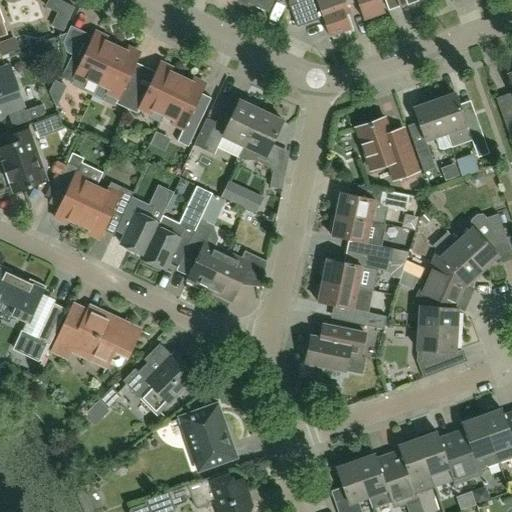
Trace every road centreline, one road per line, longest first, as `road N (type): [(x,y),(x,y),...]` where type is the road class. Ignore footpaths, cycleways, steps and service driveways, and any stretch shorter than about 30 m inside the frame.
road 1 (residential): [(270,339),(201,325),(0,230)]
road 2 (residential): [(270,339),(320,80)]
road 3 (residential): [(295,438),(502,369)]
road 4 (residential): [(320,80),(511,19)]
road 5 (residential): [(145,0),(320,80)]
